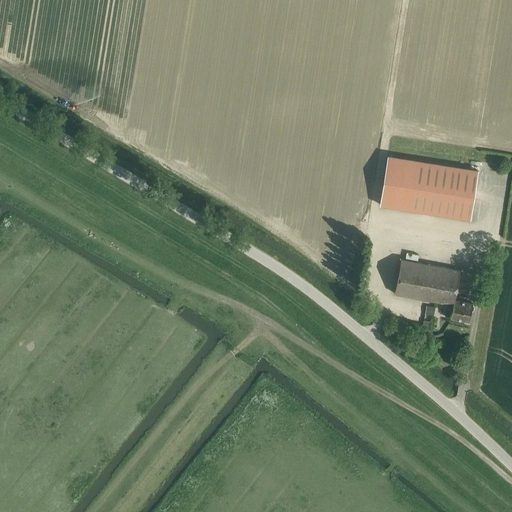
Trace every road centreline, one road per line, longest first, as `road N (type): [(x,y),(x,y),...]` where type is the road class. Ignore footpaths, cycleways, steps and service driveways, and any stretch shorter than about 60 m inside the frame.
road 1 (unclassified): [(511,466),(290,276),(0,99)]
road 2 (track): [(511,481),(279,329),(261,328),(96,511)]
road 3 (track): [(463,508),(261,328)]
road 4 (track): [(384,144),(410,0)]
